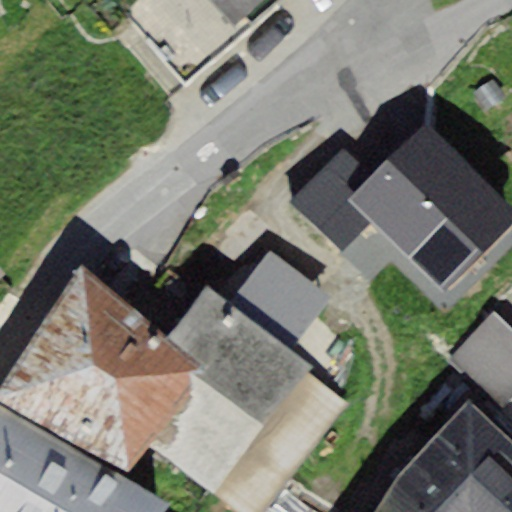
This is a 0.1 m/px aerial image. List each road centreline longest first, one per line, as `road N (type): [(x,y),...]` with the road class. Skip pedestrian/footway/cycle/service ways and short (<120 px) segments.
road 1 (residential): [(283,86),(78,236),(0,337)]
road 2 (residential): [(500,0),(378,64),(283,86)]
road 3 (unclassified): [(283,86),(384,12)]
